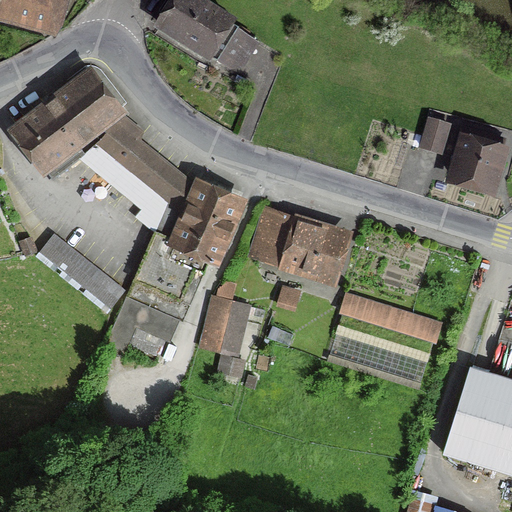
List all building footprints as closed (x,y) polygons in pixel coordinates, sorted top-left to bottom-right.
[(0,0),(0,31),(54,46),(66,0),(0,0)] [(236,26),(193,0),(173,0),(152,34),(209,70),(236,26)] [(125,118),(91,74),(11,134),(45,178),(125,118)] [(418,154),(439,161),(450,129),(428,122),(418,154)] [(193,184),(115,129),(97,153),(175,208),(193,184)] [(462,140),(447,190),(496,205),(511,156),(462,140)] [(246,203),(195,182),(171,241),(153,233),(104,354),(122,361),(134,331),(168,345),(178,322),(182,324),(206,267),(218,272),(246,203)] [(352,235),(261,210),(245,265),(337,291),(352,235)] [(124,296),(52,239),(38,256),(109,313),(124,296)] [(227,286),(217,293),(216,301),(210,299),(197,352),(220,358),(215,380),(241,385),(258,312),(233,306),(237,288),(227,286)] [(300,293),(280,289),(275,311),(295,316),(300,293)] [(442,327),(346,298),(339,320),(341,321),(336,340),(426,367),(432,347),(436,348),(442,327)] [(511,383),(472,372),(445,458),(511,478),(511,383)]
